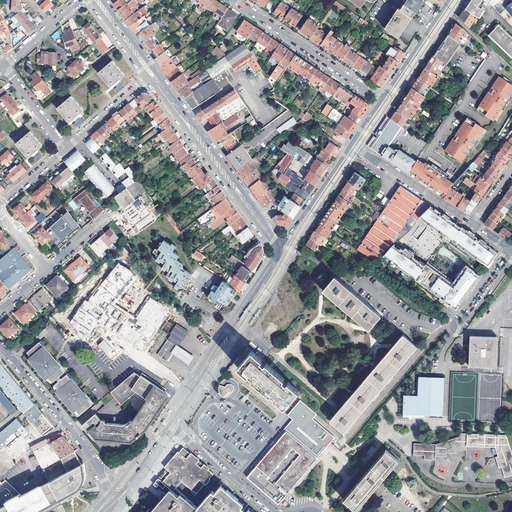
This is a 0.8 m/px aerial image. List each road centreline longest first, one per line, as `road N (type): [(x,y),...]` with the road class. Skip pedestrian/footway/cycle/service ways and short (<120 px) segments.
road 1 (tertiary): [(282,245),(151,74)]
road 2 (tertiary): [(282,245),(162,421)]
road 3 (residential): [(508,246),(453,327),(467,323),(511,260)]
road 4 (residential): [(0,344),(117,485)]
road 5 (residential): [(381,99),(234,0)]
road 6 (tertiary): [(351,143),(473,224)]
road 7 (tertiary): [(351,143),(282,245)]
